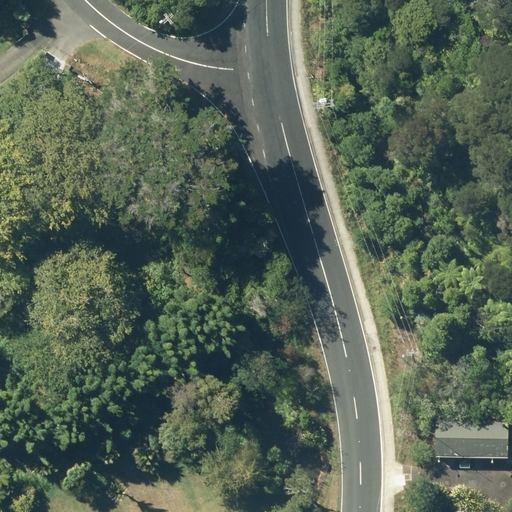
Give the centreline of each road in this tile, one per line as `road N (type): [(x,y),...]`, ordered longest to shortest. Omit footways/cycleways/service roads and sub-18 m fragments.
road 1 (tertiary): [(264,73),(346,361),(360,466),(357,511)]
road 2 (residential): [(264,73),(169,55),(87,0)]
